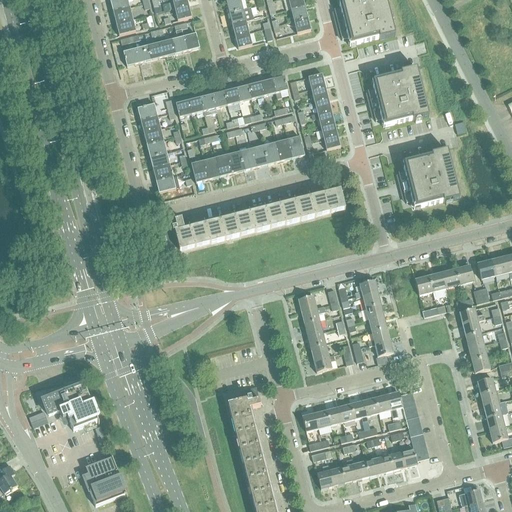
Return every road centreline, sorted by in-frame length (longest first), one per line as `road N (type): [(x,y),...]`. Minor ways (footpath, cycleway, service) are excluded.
road 1 (secondary): [(8,0),(95,329)]
road 2 (secondary): [(113,325),(27,0)]
road 3 (residential): [(144,211),(360,162)]
road 4 (secondary): [(182,511),(120,346)]
road 5 (residential): [(511,155),(433,0)]
road 6 (secondary): [(101,350),(159,511)]
road 7 (residential): [(60,511),(7,410),(4,365)]
road 8 (residential): [(482,473),(451,356),(421,363)]
road 9 (residential): [(254,292),(388,257)]
road 10 (residential): [(281,400),(410,366)]
road 11 (residential): [(388,257),(511,227)]
road 12 (residential): [(360,162),(330,40)]
road 13 (residential): [(450,482),(421,363)]
road 14 (residential): [(120,346),(232,297)]
road 15 (residential): [(232,297),(113,325)]
road 16 (residential): [(144,211),(113,95)]
